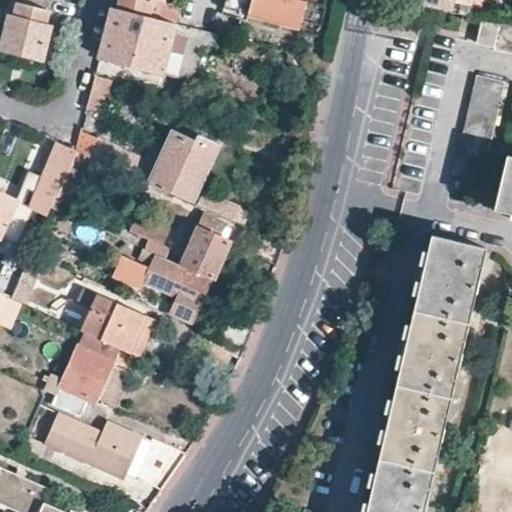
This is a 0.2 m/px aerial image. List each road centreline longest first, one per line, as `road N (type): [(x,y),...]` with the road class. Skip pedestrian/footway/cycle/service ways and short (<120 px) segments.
road 1 (residential): [(364,0),(288,315),(186,511)]
road 2 (residential): [(97,0),(72,97),(52,113),(32,114),(0,100)]
